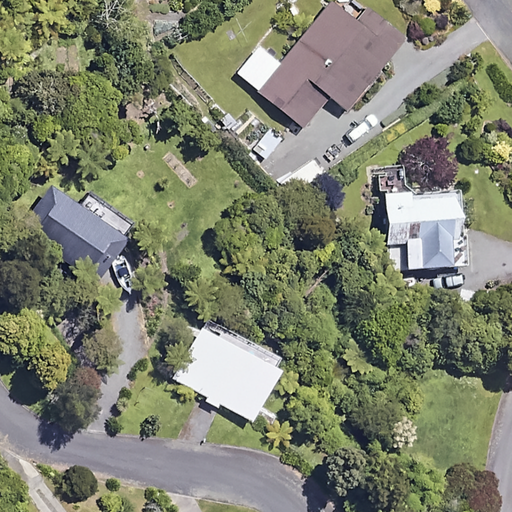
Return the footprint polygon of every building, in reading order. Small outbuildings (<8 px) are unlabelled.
[(251,14),(229,41),(295,94),(315,70),(330,82),(390,9),(379,0),(294,0),(270,30),(251,14)] [(442,142),(374,150),(384,235),(452,226),(442,142)] [(116,215),(45,157),(18,190),(90,248),(116,215)] [(479,291),(460,288),(456,316),(476,319),(479,291)] [(267,351),(187,304),(159,353),(239,400),(267,351)]
